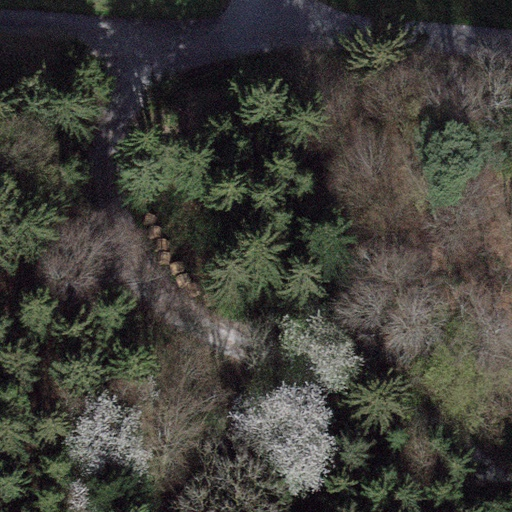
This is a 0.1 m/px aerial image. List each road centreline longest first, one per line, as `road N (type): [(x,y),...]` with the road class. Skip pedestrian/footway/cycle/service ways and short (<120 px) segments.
road 1 (track): [(511,500),(436,419),(216,336),(163,286),(130,239),(115,192),(129,44)]
road 2 (track): [(511,53),(129,44),(0,60)]
